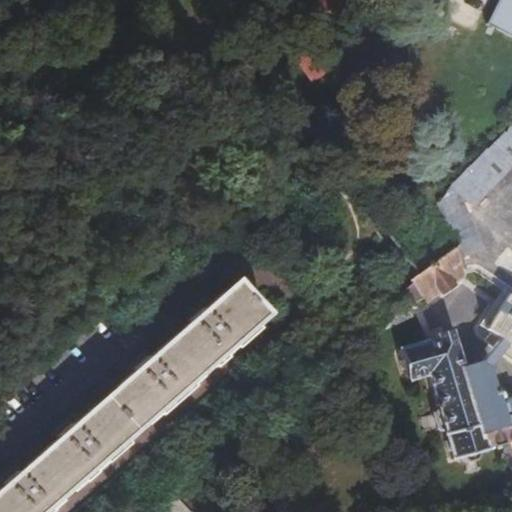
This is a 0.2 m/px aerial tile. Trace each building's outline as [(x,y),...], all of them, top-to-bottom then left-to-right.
[(295,0),(289,11),(318,28),(333,0),(295,0)] [(511,0),(497,0),(485,24),(511,37),(511,0)] [(303,40),(281,52),(300,85),(322,72),(303,40)] [(453,182),(458,192),(473,206),(511,165),(511,128),(511,130),(498,141),(478,157),(453,182)] [(438,204),(456,245),(460,257),(482,250),(458,192),(453,182),(438,204)] [(417,272),(410,276),(426,297),(465,272),(460,257),(456,245),(417,272)] [(0,511),(36,511),(263,313),(236,282),(202,311),(195,302),(179,316),(187,324),(145,361),(138,352),(124,364),(132,373),(70,427),(63,418),(49,430),(56,439),(15,474),(8,466),(0,472),(0,511)] [(373,316),(385,330),(414,317),(395,296),(373,316)] [(506,344),(511,348),(511,314),(509,313),(498,332),(508,339),(506,344)] [(511,441),(511,397),(511,394),(497,397),(492,380),(490,380),(488,375),(486,376),(483,365),(474,361),(466,362),(461,357),(456,358),(449,332),(435,335),(436,340),(397,350),(405,381),(430,376),(452,460),(460,459),(460,458),(461,457),(462,462),(468,461),(471,455),(488,451),(487,447),(511,441)] [(184,511),(168,494),(147,511),(184,511)]
